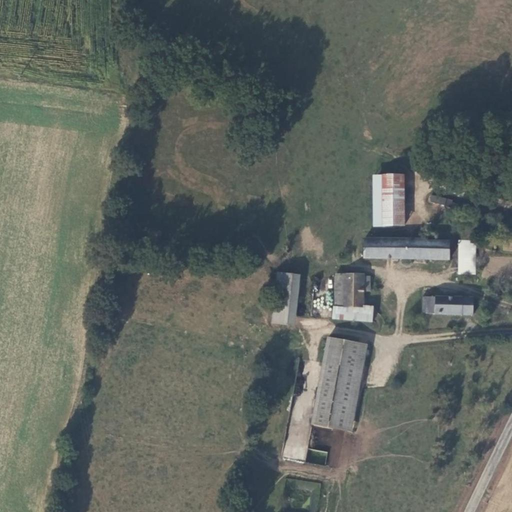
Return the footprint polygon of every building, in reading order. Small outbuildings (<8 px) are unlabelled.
[(403,225),(405,179),(384,179),(382,224),(403,225)] [(433,203),(453,208),(461,210),(463,201),(435,195),(433,203)] [(450,261),(452,242),(429,242),(428,239),(364,240),(363,259),(450,261)] [(460,275),(475,277),(475,270),(476,241),(461,241),(460,275)] [(273,270),(267,310),(283,312),(287,273),(273,270)] [(293,273),(287,273),(283,312),(288,313),(293,273)] [(335,279),(332,306),(360,308),(362,290),(367,290),(368,280),(362,280),(363,276),(343,275),(343,280),(335,279)] [(460,318),(461,301),(421,298),(420,315),(460,318)] [(469,319),(469,301),(461,301),(460,318),(469,319)] [(332,306),(331,306),(330,321),(369,324),(370,309),(360,308),(332,306)] [(283,312),(267,310),(266,323),(286,325),(288,313),(283,312)] [(354,345),(321,339),(304,426),(338,432),(354,345)] [(362,347),(354,345),(338,432),(345,433),(362,347)]
